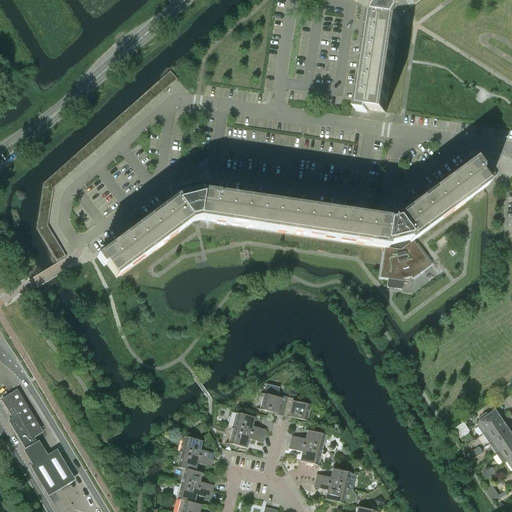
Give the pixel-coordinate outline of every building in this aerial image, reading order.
[(416,4),(421,0),(373,0),(371,16),(357,109),(385,113),(397,35),(399,20),(403,14),(416,4)] [(170,71),(165,75),(172,83),(177,80),(170,71)] [(168,87),(172,83),(165,75),(161,79),(168,87)] [(164,91),(168,87),(161,79),(157,82),(164,91)] [(160,94),(164,91),(157,82),(153,86),(160,94)] [(156,98),(160,94),(153,86),(149,90),(156,98)] [(152,102),(156,98),(149,90),(145,93),(152,102)] [(148,105),(152,102),(145,93),(141,97),(148,105)] [(144,109),(148,105),(141,97),(136,101),(144,109)] [(140,113),(144,109),(136,101),(132,104),(140,113)] [(135,116),(140,113),(132,104),(128,108),(135,116)] [(131,120),(135,116),(128,108),(124,112),(131,120)] [(127,124),(131,120),(124,112),(120,115),(127,124)] [(123,127),(127,124),(120,115),(116,119),(123,127)] [(119,131),(123,127),(116,119),(112,123),(119,131)] [(112,123),(108,126),(115,134),(119,131),(112,123)] [(111,138),(115,134),(108,126),(103,130),(111,138)] [(107,142),(111,138),(103,130),(99,133),(107,142)] [(102,145),(107,142),(99,133),(95,137),(102,145)] [(91,141),(98,149),(102,145),(95,137),(91,141)] [(91,141),(87,144),(94,153),(98,149),(91,141)] [(90,156),(94,153),(87,144),(83,148),(90,156)] [(86,160),(90,156),(83,148),(79,152),(86,160)] [(82,164),(86,160),(79,152),(75,155),(82,164)] [(78,167),(82,164),(75,155),(70,159),(78,167)] [(74,171),(78,167),(70,159),(66,163),(74,171)] [(70,175),(74,171),(66,163),(62,166),(70,175)] [(295,207),(291,234),(384,248),(380,278),(403,281),(403,279),(411,277),(412,279),(431,265),(413,241),(484,188),(488,185),(486,183),(478,172),(471,163),(397,218),(396,218),(393,205),(384,208),(387,220),(295,207)] [(478,172),(486,183),(496,175),(488,164),(478,172)] [(65,178),(70,175),(62,166),(58,170),(65,178)] [(61,182),(65,178),(58,170),(54,174),(61,182)] [(57,185),(61,182),(54,174),(50,177),(57,185)] [(53,189),(57,185),(50,177),(46,181),(53,189)] [(291,234),(295,207),(203,193),(203,191),(205,191),(202,180),(186,184),(170,188),(172,199),(174,198),(175,200),(100,256),(116,279),(192,222),(200,221),(291,234)] [(53,189),(46,181),(43,184),(42,190),(53,191),(53,189)] [(47,226),(48,224),(37,222),(36,229),(39,234),(48,228),(47,226)] [(51,233),(48,228),(39,234),(42,239),(51,233)] [(42,239),(45,243),(54,238),(51,233),(42,239)] [(57,242),(54,238),(45,243),(47,248),(57,242)] [(47,248),(50,253),(60,247),(57,242),(47,248)] [(63,252),(60,247),(50,253),(53,257),(63,252)] [(63,252),(53,257),(56,262),(65,257),(63,252)] [(255,409),(283,416),(287,398),(281,396),(280,399),(277,398),(279,388),(266,385),(263,395),(259,393),(259,394),(263,395),(259,410),(255,409)] [(2,401),(2,400),(1,401),(12,420),(9,422),(9,421),(8,422),(24,448),(25,448),(26,450),(36,444),(35,442),(35,441),(30,433),(32,432),(35,430),(39,427),(17,391),(17,392),(14,393),(10,396),(2,401)] [(293,400),(287,398),(283,416),(310,423),(311,422),(307,421),(310,407),(314,407),(293,402),(293,400)] [(487,432),(503,421),(500,417),(498,416),(495,411),(490,415),(489,414),(486,413),(480,417),(480,420),(481,421),(480,422),(480,423),(479,424),(478,427),(483,434),(483,435),(483,434),(487,432)] [(231,412),(227,428),(228,428),(264,437),(266,430),(252,427),(254,418),(231,413),(231,412)] [(487,432),(483,434),(490,444),(508,431),(505,427),(506,425),(503,421),(487,432)] [(455,432),(459,438),(461,439),(469,434),(469,431),(465,425),(463,424),(455,430),(455,432)] [(263,443),(264,437),(228,428),(232,429),(228,444),(224,443),(247,449),(249,440),(263,443)] [(291,436),(289,443),(326,452),(322,451),(326,436),(329,437),(330,437),(307,431),(304,440),(291,436)] [(496,454),(511,443),(511,436),(508,431),(490,444),(496,454)] [(176,452),(212,461),(214,454),(200,451),(202,442),(180,436),(179,437),(183,438),(180,452),(176,451),(176,452)] [(26,450),(24,452),(25,454),(51,497),(75,481),(57,451),(49,457),(40,443),(36,444),(26,450)] [(326,452),(289,443),(287,449),(301,453),(299,462),(322,467),(318,466),(322,451),(326,452)] [(511,443),(496,454),(503,464),(507,461),(511,457),(511,443)] [(471,457),(481,450),(480,448),(478,448),(470,453),(470,455),(471,457)] [(482,452),(481,450),(471,457),(472,459),(474,459),(482,454),(482,452)] [(172,467),(179,469),(179,468),(194,472),(196,464),(211,467),(212,461),(176,452),(180,453),(176,468),(172,467)] [(179,468),(179,469),(183,470),(179,484),(175,483),(175,484),(211,492),(213,486),(199,483),(202,474),(194,472),(179,468)] [(484,477),(494,470),(493,469),(490,468),(483,473),(483,475),(484,477)] [(316,475),(314,481),(352,491),(356,475),(355,475),(332,469),(330,478),(316,475)] [(495,472),(494,470),(484,477),(485,479),(487,479),(495,474),(495,472)] [(353,491),(352,491),(314,481),(313,488),(326,491),(324,500),(349,506),(349,505),(351,504),(353,504),(355,502),(356,500),(356,497),(356,495),(354,494),(352,492),(353,491)] [(171,498),(171,499),(178,500),(178,501),(178,500),(194,504),(196,496),(210,499),(211,492),(175,484),(177,484),(174,486),(172,495),(174,499),(171,498)] [(492,500),(497,498),(499,496),(493,488),(487,493),(492,500)] [(508,492),(507,491),(499,496),(497,498),(498,499),(500,500),(507,495),(508,492)] [(178,500),(175,511),(199,511),(201,506),(194,504),(178,500),(178,501),(178,500)]
